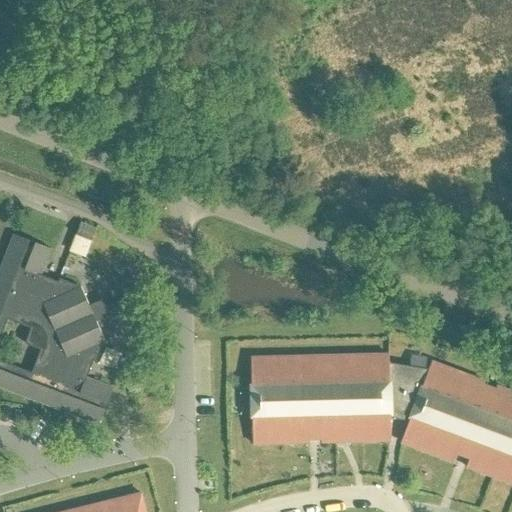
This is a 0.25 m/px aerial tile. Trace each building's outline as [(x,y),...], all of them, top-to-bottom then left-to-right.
[(76,236),(91,241),(96,229),(80,223),(76,236)] [(0,387),(98,425),(104,410),(99,408),(101,402),(106,404),(112,389),(82,377),(89,359),(96,362),(104,341),(96,322),(109,316),(102,300),(89,306),(80,287),(59,279),(56,286),(38,279),(50,249),(35,243),(33,248),(27,246),(29,241),(14,235),(0,271),(0,387)] [(253,358),(251,358),(252,388),(254,388),(255,414),(252,414),(253,444),(256,444),(255,441),(267,440),(267,443),(282,444),(282,440),(294,440),(294,443),(310,443),(309,439),(321,439),(322,443),(337,442),(337,439),(348,438),(348,442),(364,442),(364,438),(376,438),(376,441),(391,441),(390,418),(409,421),(401,443),(415,448),(416,444),(427,449),(426,452),(440,457),(442,454),(452,458),(451,462),(454,462),(460,445),(473,450),(466,467),(481,473),(482,469),(493,473),(492,477),(506,482),(508,479),(511,480),(511,396),(510,395),(511,392),(497,386),(496,390),(483,385),(484,382),(482,381),(480,384),(470,380),(471,377),(456,371),(455,375),(444,370),(445,367),(431,362),(428,369),(389,363),(389,355),(374,355),(374,359),(362,359),(362,355),(346,356),(347,359),(335,360),(335,356),(319,356),(319,360),(308,360),(308,357),(292,357),(292,361),(280,361),(280,357),(265,358),(265,361),(253,362),(253,358)] [(116,370),(132,375),(136,363),(121,357),(116,370)] [(145,511),(142,493),(139,494),(139,497),(128,500),(127,497),(112,501),(113,504),(102,507),(101,503),(86,507),(87,511),(81,511),(74,511),(74,510),(66,511),(145,511)]
